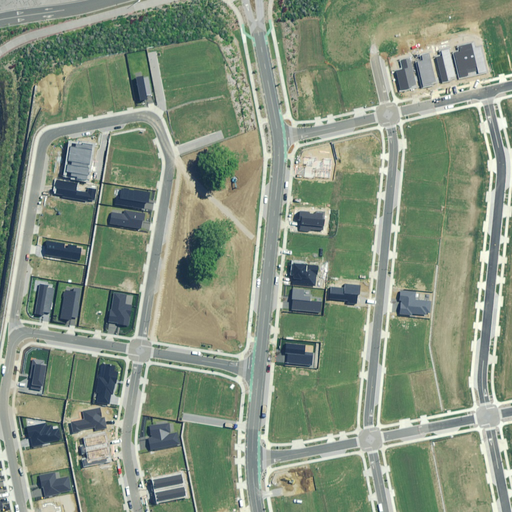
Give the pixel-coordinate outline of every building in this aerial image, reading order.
[(460,51),(454,53),(460,77),(468,75),(467,73),(478,70),(478,73),(486,71),(480,47),(475,48),(474,43),(459,47),(460,51)] [(448,49),(436,52),(437,57),(436,57),(442,82),(451,80),(450,78),(455,76),(448,49)] [(436,81),(429,53),(422,55),(423,60),(417,62),(423,86),(431,84),(431,82),(436,81)] [(416,84),(410,58),(401,60),(403,69),(396,71),(401,90),(411,87),(411,86),(416,84)] [(141,76),(135,77),(140,100),(146,99),(145,95),(150,94),(147,77),(141,78),(141,76)] [(326,79),(318,81),(324,107),(330,105),(331,107),(340,105),(334,82),(327,83),(326,79)] [(283,146),(282,135),(273,136),(274,147),(283,146)] [(73,147),(68,146),(64,172),(70,173),(69,178),(85,180),(91,145),(81,143),(81,145),(74,144),(73,147)] [(317,157),(304,156),(303,167),(305,167),(304,178),(315,179),(315,177),(330,178),(332,159),(324,158),(324,161),(317,161),(317,157)] [(340,184),(339,193),(344,193),(344,196),(368,198),(369,190),(371,190),(372,179),(365,178),(365,180),(349,179),(348,185),(340,184)] [(77,183),(56,180),(55,188),(56,188),(55,193),(62,195),(62,197),(87,201),(87,199),(94,200),(96,189),(88,188),(87,193),(76,191),(77,183)] [(115,197),(114,204),(143,209),(144,202),(148,203),(149,193),(121,188),(119,197),(115,197)] [(70,204),(49,201),(46,215),(81,221),(83,212),(76,211),(76,208),(70,207),(70,204)] [(123,215),(111,213),(109,224),(140,229),(141,221),(143,221),(144,214),(124,211),(123,215)] [(309,212),(299,211),(298,220),(301,221),(300,231),(310,232),(310,229),(323,231),(325,212),(316,211),(316,214),(309,214),(309,212)] [(369,231),(341,228),(339,249),(362,251),(363,241),(368,242),(369,231)] [(81,247),(46,241),(44,249),(46,249),(44,255),(79,261),(81,247)] [(363,258),(337,255),(336,265),(338,265),(337,276),(360,278),(361,268),(362,268),(363,258)] [(59,263),(43,260),(41,270),(48,271),(47,277),(73,281),(75,268),(59,265),(59,263)] [(318,266),(293,263),(292,274),(293,275),(292,285),(315,287),(316,275),(317,275),(318,266)] [(421,268),(403,266),(401,278),(403,278),(402,288),(426,290),(426,288),(432,289),(434,275),(421,274),(421,268)] [(344,289),(331,287),(330,299),(347,301),(347,304),(356,305),(357,295),(359,295),(360,286),(345,284),(344,289)] [(50,313),(54,289),(47,288),(47,286),(39,285),(34,314),(43,316),(43,312),(50,313)] [(64,291),(60,319),(69,320),(70,317),(76,318),(78,306),(81,307),(84,290),(73,288),(72,292),(64,291)] [(304,290),(292,289),(291,300),(293,300),(292,310),(320,313),(321,303),(310,301),(310,297),(303,296),(304,290)] [(84,314),(83,321),(103,324),(108,298),(105,298),(106,293),(96,291),(94,300),(89,299),(87,315),(84,314)] [(416,292),(401,291),(400,301),(401,302),(400,315),(411,316),(411,314),(426,315),(426,313),(430,313),(431,302),(415,300),(416,292)] [(126,295),(114,293),(111,311),(109,311),(108,322),(117,323),(117,324),(128,326),(132,306),(125,305),(126,295)] [(307,320),(289,318),(288,331),(289,331),(289,338),(316,340),(318,326),(306,325),(307,320)] [(324,339),(322,352),(343,354),(342,356),(353,357),(355,337),(338,336),(338,340),(324,339)] [(288,354),(287,363),(312,366),(313,353),(305,352),(305,346),(286,344),(285,354),(288,354)] [(45,360),(34,359),(30,383),(33,383),(32,388),(44,390),(48,364),(45,364),(45,360)] [(90,364),(81,363),(76,395),(85,397),(85,396),(91,397),(96,366),(90,365),(90,364)] [(100,392),(98,401),(112,403),(115,383),(117,383),(119,371),(115,371),(116,365),(103,363),(98,391),(100,392)] [(61,403),(33,398),(32,405),(34,405),(32,416),(42,418),(43,415),(58,418),(61,403)] [(72,422),(74,432),(82,431),(81,429),(96,426),(97,430),(108,428),(105,417),(103,417),(101,407),(84,411),(86,419),(72,422)] [(31,437),(33,446),(45,444),(45,442),(62,439),(60,428),(54,429),(53,425),(48,426),(48,422),(28,426),(30,437),(31,437)] [(150,438),(152,450),(181,444),(178,432),(172,433),(170,423),(151,425),(152,434),(153,437),(150,438)] [(85,459),(86,465),(108,461),(107,456),(112,455),(107,433),(87,437),(89,444),(83,446),(84,452),(90,451),(91,458),(85,459)] [(397,462),(399,472),(426,467),(424,456),(427,455),(426,447),(412,449),(411,448),(400,450),(400,452),(392,453),(394,463),(397,462)] [(82,481),(84,492),(113,487),(111,477),(112,477),(110,466),(92,469),(93,476),(86,477),(86,480),(82,481)] [(458,489),(452,471),(444,473),(449,487),(439,490),(441,495),(458,489)] [(56,472),(40,475),(43,487),(44,487),(46,496),(62,493),(61,492),(72,490),(69,476),(57,478),(56,472)] [(184,473),(156,479),(159,490),(187,484),(184,473)] [(295,473),(278,476),(280,486),(283,486),(285,496),(315,490),(312,477),(303,479),(303,476),(296,478),(295,473)] [(402,485),(404,495),(432,488),(430,479),(421,481),(419,473),(399,477),(401,485),(402,485)] [(189,495),(187,484),(159,490),(161,501),(189,495)] [(387,511),(388,511),(385,486),(370,488),(372,511),(387,511)] [(76,511),(73,495),(45,500),(47,511),(76,511)] [(331,511),(328,503),(313,509),(314,511),(331,511)]
